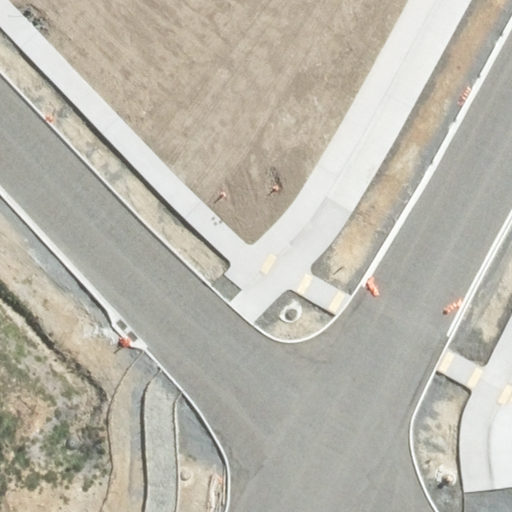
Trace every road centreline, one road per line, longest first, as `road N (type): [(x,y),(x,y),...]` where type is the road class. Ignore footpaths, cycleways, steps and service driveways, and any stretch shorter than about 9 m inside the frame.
road 1 (residential): [(332,482),(0,125)]
road 2 (tertiary): [(332,482),(511,138)]
